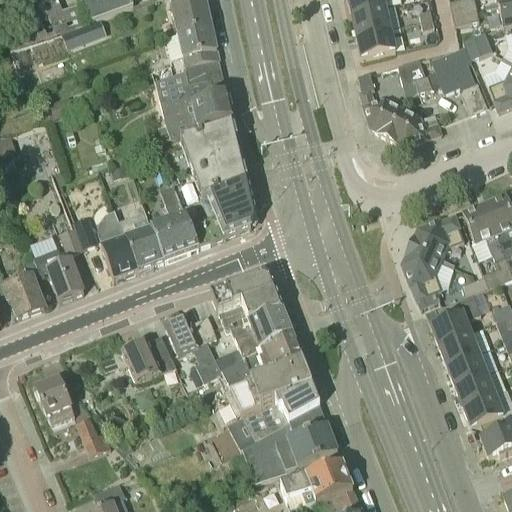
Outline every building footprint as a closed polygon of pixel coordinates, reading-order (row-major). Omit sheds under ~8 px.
[(98,0),(61,15),(55,0),(51,0),(0,18),(0,32),(9,59),(133,12),(128,0),(98,0)] [(177,40),(211,32),(203,0),(169,0),(168,0),(177,40)] [(351,21),(386,13),(383,0),(345,0),(347,3),(346,3),(346,6),(347,5),(351,21)] [(511,0),(496,0),(498,8),(499,9),(511,6),(511,0)] [(452,20),(476,14),(473,2),(449,7),(452,20)] [(497,9),(498,12),(503,34),(511,32),(511,6),(499,9),(497,9)] [(356,43),(391,35),(386,13),(351,21),(356,43)] [(476,14),(452,20),(454,32),(478,27),(476,14)] [(420,28),(431,26),(429,16),(418,19),(420,28)] [(431,26),(420,28),(422,36),(433,34),(431,26)] [(185,75),(219,67),(211,32),(177,40),(185,75)] [(77,34),(65,38),(71,52),(83,48),(77,34)] [(391,35),(356,43),(361,66),(397,57),(391,35)] [(485,39),(474,43),(481,62),(492,57),(485,39)] [(469,66),(481,62),(474,43),(462,48),(465,54),(469,66)] [(470,69),(469,66),(465,54),(431,68),(443,99),(459,92),(470,121),(485,115),(467,70),(470,69)] [(425,84),(425,83),(419,66),(397,72),(401,88),(415,85),(415,86),(425,84)] [(174,83),(155,90),(166,131),(157,135),(160,147),(170,144),(170,146),(201,138),(200,133),(232,125),(226,100),(219,67),(185,75),(186,78),(174,82),(174,83)] [(174,83),(174,82),(170,70),(166,71),(150,76),(155,90),(174,83)] [(511,71),(511,73),(504,86),(488,93),(496,111),(498,117),(511,112),(511,71)] [(387,145),(402,114),(384,105),(374,109),(371,97),(373,96),(369,81),(357,83),(361,99),(359,99),(370,135),(377,139),(377,140),(387,145)] [(425,84),(415,86),(417,98),(432,95),(427,83),(425,83),(425,84)] [(69,119),(63,106),(50,111),(55,125),(69,119)] [(402,114),(387,145),(397,150),(398,149),(405,153),(441,141),(437,129),(424,133),(420,123),(402,114)] [(203,205),(248,188),(234,131),(180,148),(202,203),(203,205)] [(72,136),(67,138),(70,149),(76,147),(72,136)] [(0,161),(3,172),(21,167),(13,139),(0,142),(0,161)] [(106,164),(90,169),(92,177),(109,173),(106,164)] [(122,169),(109,174),(113,185),(126,180),(122,169)] [(181,212),(198,255),(251,234),(256,223),(248,188),(203,205),(202,203),(181,212)] [(198,255),(181,212),(178,213),(170,193),(160,197),(171,224),(150,232),(150,233),(164,268),(198,255)] [(484,212),(511,283),(511,253),(510,249),(511,247),(511,222),(511,223),(505,204),(503,205),(502,203),(492,207),(493,209),(484,212)] [(150,233),(150,232),(141,211),(127,217),(129,224),(119,228),(118,229),(138,279),(164,268),(150,233)] [(488,295),(511,285),(511,283),(484,212),(475,216),(475,214),(464,218),(465,220),(463,221),(475,251),(486,246),(495,268),(493,269),(496,276),(483,281),(484,283),(483,283),(488,295)] [(118,229),(119,228),(114,218),(105,221),(102,226),(100,230),(98,234),(98,238),(104,252),(100,253),(114,288),(138,279),(118,229)] [(415,243),(410,253),(442,268),(443,266),(449,254),(464,248),(454,223),(439,228),(419,236),(415,243)] [(74,229),(84,255),(98,250),(89,224),(74,229)] [(73,236),(58,242),(67,262),(81,257),(73,236)] [(442,270),(442,268),(410,253),(405,263),(406,264),(403,271),(409,288),(410,291),(411,291),(416,306),(417,305),(436,298),(442,296),(436,282),(442,270)] [(37,275),(40,281),(47,278),(59,310),(83,300),(70,265),(60,269),(55,257),(33,266),(36,275),(37,275)] [(27,282),(2,291),(5,299),(8,308),(11,307),(18,326),(44,316),(35,292),(42,289),(39,281),(40,281),(37,275),(36,275),(33,266),(22,269),(27,282)] [(240,309),(275,296),(271,286),(260,282),(210,301),(219,324),(243,315),(240,309)] [(483,283),(472,288),(477,299),(488,295),(483,283)] [(477,299),(472,288),(461,292),(465,304),(477,299)] [(231,335),(282,315),(275,296),(240,309),(243,315),(219,324),(224,336),(231,334),(231,335)] [(417,305),(421,315),(440,307),(436,298),(417,305)] [(438,352),(472,338),(467,326),(480,321),(472,301),(465,304),(457,307),(457,308),(434,317),(438,328),(430,331),(438,352)] [(243,367),(291,338),(282,315),(231,335),(235,346),(243,367)] [(207,349),(216,344),(212,332),(207,323),(188,331),(185,324),(165,332),(177,362),(193,356),(198,370),(195,371),(203,390),(222,380),(207,349)] [(511,324),(511,323),(502,326),(507,337),(511,335),(511,324)] [(229,396),(301,364),(291,338),(243,367),(221,381),(229,396)] [(446,373),(480,359),(472,338),(438,352),(446,373)] [(175,375),(169,361),(161,343),(122,359),(121,358),(109,353),(95,358),(104,379),(123,371),(132,394),(175,375)] [(454,394),(488,380),(480,359),(446,373),(454,394)] [(274,405),(311,391),(301,364),(229,396),(240,421),(275,406),(274,405)] [(463,414),(496,401),(488,380),(454,394),(463,414)] [(74,422),(66,403),(58,385),(34,394),(50,432),(74,422)] [(254,447),(318,409),(311,391),(274,405),(275,406),(277,410),(243,425),(254,447)] [(496,401),(463,414),(471,435),(479,432),(502,423),(504,422),(496,401)] [(295,478),(337,457),(318,409),(254,447),(255,449),(241,455),(255,490),(294,475),(295,478)] [(124,428),(109,423),(106,435),(120,439),(124,428)] [(511,431),(506,434),(502,423),(479,432),(483,442),(479,444),(488,466),(498,462),(499,465),(511,459),(511,431)] [(90,424),(75,430),(88,463),(112,453),(106,437),(97,441),(90,424)] [(121,460),(130,455),(122,440),(112,445),(121,460)] [(314,511),(352,497),(337,457),(295,478),(298,485),(280,492),(287,510),(302,504),(305,511),(312,511),(314,511)] [(112,511),(112,509),(124,504),(119,490),(91,501),(95,511),(112,511)] [(314,511),(349,511),(357,509),(352,497),(314,511)] [(511,511),(511,497),(511,498),(511,501),(503,505),(505,511),(511,511)]
